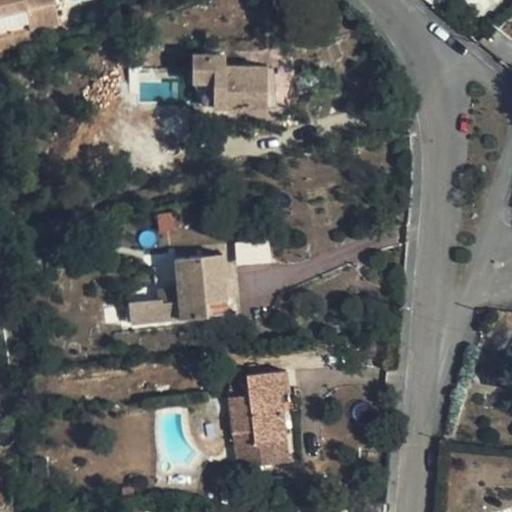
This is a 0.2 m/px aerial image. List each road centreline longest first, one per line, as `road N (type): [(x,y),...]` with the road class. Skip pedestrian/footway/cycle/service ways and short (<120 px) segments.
road 1 (residential): [(424,368),(441,101),(415,27)]
road 2 (residential): [(424,368),(479,266),(511,159)]
road 3 (residential): [(412,511),(424,368)]
road 4 (residential): [(511,103),(471,61),(415,27)]
